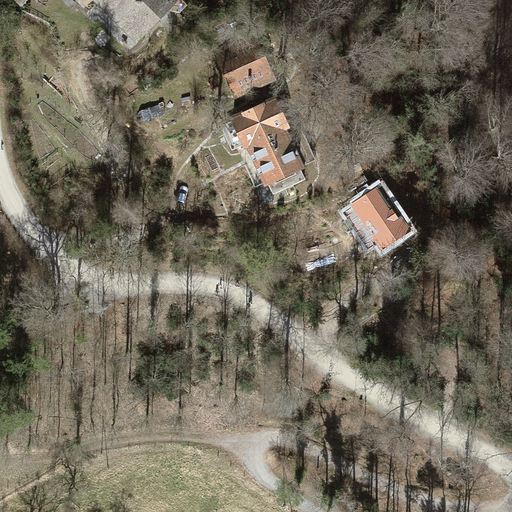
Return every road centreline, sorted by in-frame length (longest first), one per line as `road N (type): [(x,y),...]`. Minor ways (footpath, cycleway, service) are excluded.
road 1 (track): [(0,165),(20,214),(57,258),(122,283),(222,288),(367,388),(511,468)]
road 2 (motorway): [(511,287),(0,183)]
road 3 (motorway): [(0,356),(511,460)]
road 4 (track): [(313,511),(257,474),(251,449),(266,439),(295,442),(452,507),(511,508)]
road 5 (track): [(0,450),(53,455),(153,439),(218,439),(251,449)]
